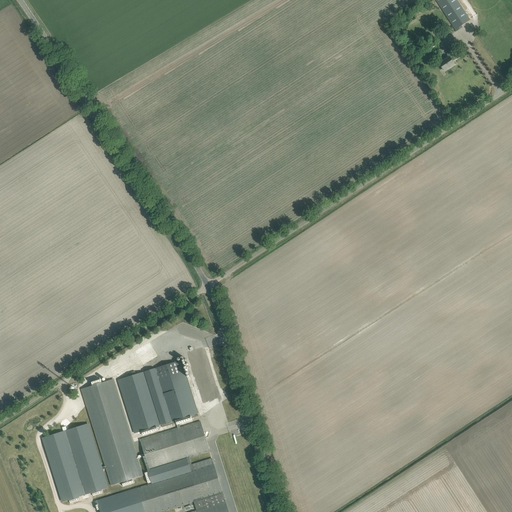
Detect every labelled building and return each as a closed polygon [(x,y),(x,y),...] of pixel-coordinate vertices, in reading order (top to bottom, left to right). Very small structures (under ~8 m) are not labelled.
[(435,0),(455,29),(470,20),(457,0),(435,0)] [(439,30),(435,32),(441,41),(445,38),(439,30)] [(454,64),(451,60),(449,57),(439,63),(444,71),(454,64)] [(181,360),(118,380),(134,433),(162,424),(163,427),(176,423),(178,428),(141,440),(145,453),(137,456),(138,458),(146,456),(150,470),(180,460),(187,458),(188,460),(188,461),(191,461),(190,457),(210,451),(200,421),(180,427),(179,422),(199,416),(195,405),(195,403),(181,360)] [(137,456),(113,379),(102,383),(101,378),(92,381),(93,386),(81,389),(105,466),(106,468),(111,485),(123,482),(125,486),(134,483),(133,479),(143,475),(138,458),(137,456)] [(43,438),(63,501),(69,499),(70,503),(80,500),(78,496),(92,492),(93,496),(102,493),(101,489),(108,487),(102,470),(106,468),(105,466),(101,467),(88,424),(43,438)] [(141,436),(157,430),(155,426),(140,432),(141,436)] [(152,483),(138,488),(145,511),(160,511),(194,502),(197,510),(189,511),(228,511),(212,458),(192,465),(191,461),(188,461),(190,471),(154,483),(152,483)] [(150,471),(145,473),(148,483),(151,482),(152,483),(154,483),(190,471),(188,461),(188,460),(187,458),(180,460),(150,470),(150,471)] [(145,511),(138,488),(95,501),(97,510),(101,509),(101,511),(145,511)]
